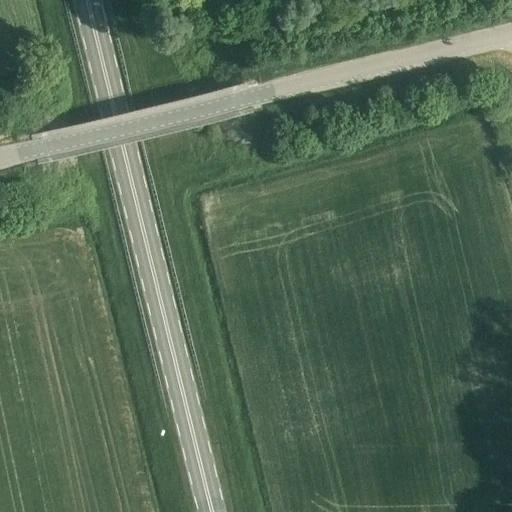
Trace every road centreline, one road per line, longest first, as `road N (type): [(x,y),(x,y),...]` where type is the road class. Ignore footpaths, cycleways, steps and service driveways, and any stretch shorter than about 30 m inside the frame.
road 1 (primary): [(210,511),(85,0)]
road 2 (tertiary): [(45,148),(511,35)]
